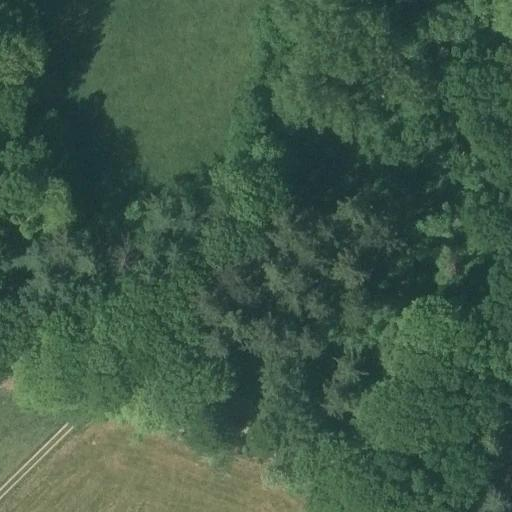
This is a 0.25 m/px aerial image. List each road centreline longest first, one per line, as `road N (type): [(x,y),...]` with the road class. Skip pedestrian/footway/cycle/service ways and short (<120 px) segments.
road 1 (unclassified): [(398,511),(511,261)]
road 2 (track): [(361,480),(103,391)]
road 3 (track): [(0,496),(103,391)]
